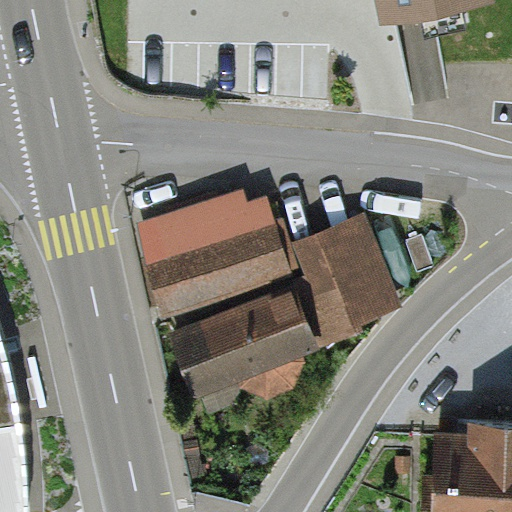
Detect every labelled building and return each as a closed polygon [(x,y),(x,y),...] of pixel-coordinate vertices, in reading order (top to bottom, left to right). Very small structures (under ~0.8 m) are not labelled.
[(393,0),(397,19),(499,0),(393,0)] [(275,213),(151,256),(172,316),(296,273),(275,213)] [(313,279),(177,332),(201,392),(409,311),(371,214),(299,242),(313,279)] [(0,511),(26,511),(24,468),(15,394),(0,329),(0,511)] [(511,511),(511,449),(447,445),(443,511),(511,511)]
